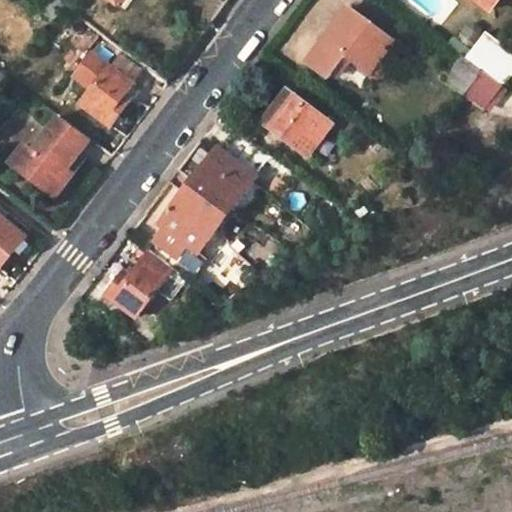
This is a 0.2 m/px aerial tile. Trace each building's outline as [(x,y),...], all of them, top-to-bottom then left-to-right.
[(481,0),(500,14),(510,0),(481,0)] [(339,28),(328,41),(366,72),(392,39),(349,7),(335,25),(339,28)] [(339,28),(335,25),(324,39),(328,41),(339,28)] [(511,53),(473,25),(456,48),(503,84),(511,74),(511,53)] [(123,55),(109,72),(92,59),(75,81),(91,94),(81,106),(108,127),(125,105),(119,99),(142,71),(123,55)] [(286,90),(271,109),(275,112),(266,124),(308,155),(332,124),(286,90)] [(262,122),(266,124),(275,112),(271,109),(262,122)] [(55,199),(68,183),(63,179),(82,154),(92,141),(59,116),(33,151),(25,144),(9,164),(55,199)] [(162,225),(145,247),(180,273),(197,250),(200,251),(253,177),(271,154),(235,127),(219,150),(216,148),(162,225)] [(86,158),(82,154),(63,179),(68,183),(86,158)] [(0,266),(24,237),(0,217),(0,266)] [(180,273),(145,247),(108,295),(134,316),(159,283),(174,293),(186,278),(180,273)]
